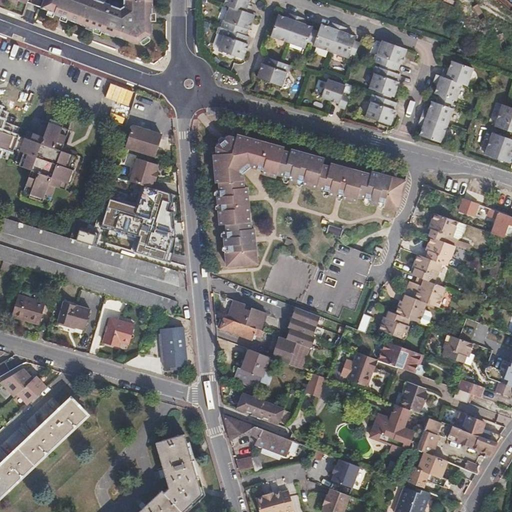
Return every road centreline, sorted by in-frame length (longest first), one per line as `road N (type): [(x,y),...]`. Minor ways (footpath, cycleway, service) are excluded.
road 1 (tertiary): [(211,402),(186,99)]
road 2 (residential): [(397,147),(426,61),(420,47),(294,0)]
road 3 (unclassified): [(211,402),(0,342)]
road 4 (unclassified): [(200,89),(397,147)]
road 5 (unclassified): [(169,84),(0,24)]
road 6 (residential): [(423,156),(379,276)]
